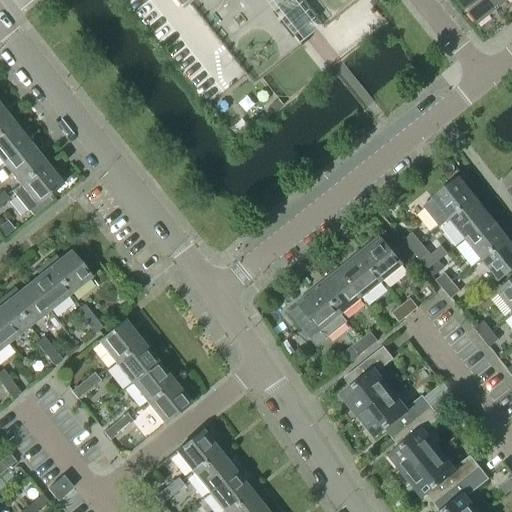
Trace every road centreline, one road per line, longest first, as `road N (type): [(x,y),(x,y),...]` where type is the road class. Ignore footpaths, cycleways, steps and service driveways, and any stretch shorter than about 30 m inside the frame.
road 1 (tertiary): [(213,303),(488,81)]
road 2 (tertiary): [(0,26),(213,303)]
road 3 (tertiary): [(213,303),(357,511)]
road 4 (residential): [(511,444),(413,317)]
